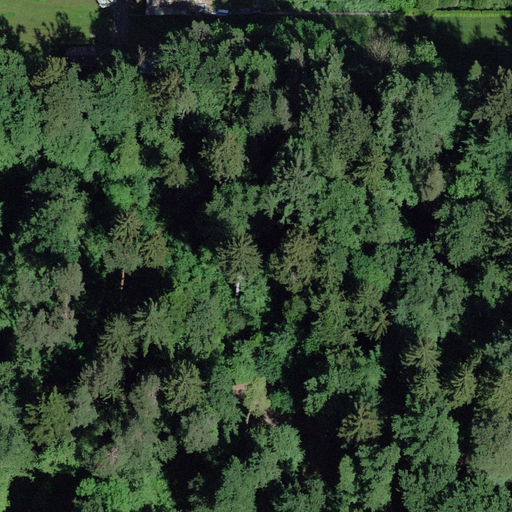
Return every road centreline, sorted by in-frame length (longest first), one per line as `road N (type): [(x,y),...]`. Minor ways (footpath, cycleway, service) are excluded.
road 1 (track): [(0,406),(511,366)]
road 2 (track): [(174,395),(511,475)]
